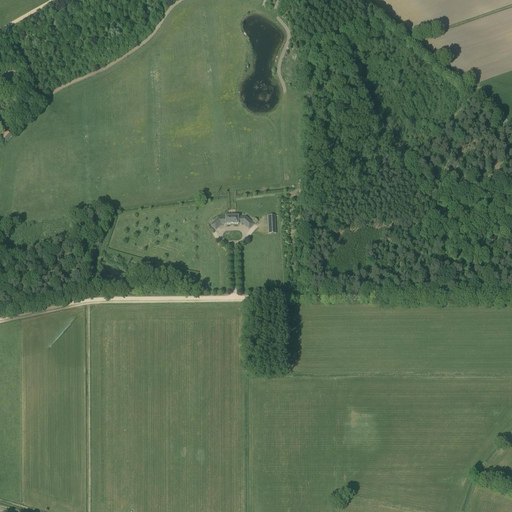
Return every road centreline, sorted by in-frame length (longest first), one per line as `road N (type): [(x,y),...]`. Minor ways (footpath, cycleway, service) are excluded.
road 1 (track): [(511,296),(108,300),(0,319)]
road 2 (unclassified): [(511,129),(358,0)]
